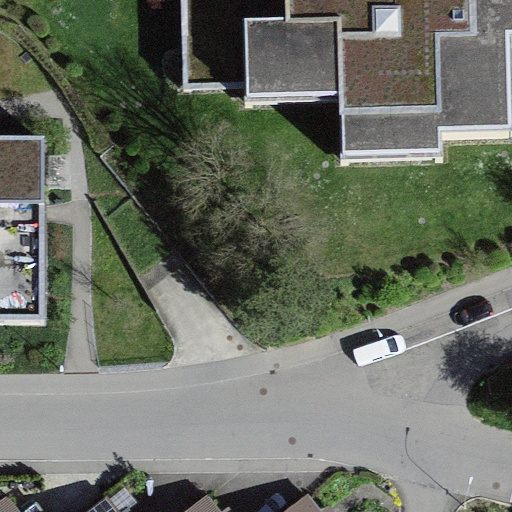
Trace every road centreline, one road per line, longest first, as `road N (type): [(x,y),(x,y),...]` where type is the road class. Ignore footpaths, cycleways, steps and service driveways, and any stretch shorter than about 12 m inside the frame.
road 1 (residential): [(511,323),(240,419)]
road 2 (residential): [(240,419),(0,426)]
road 3 (residential): [(437,448),(240,419)]
